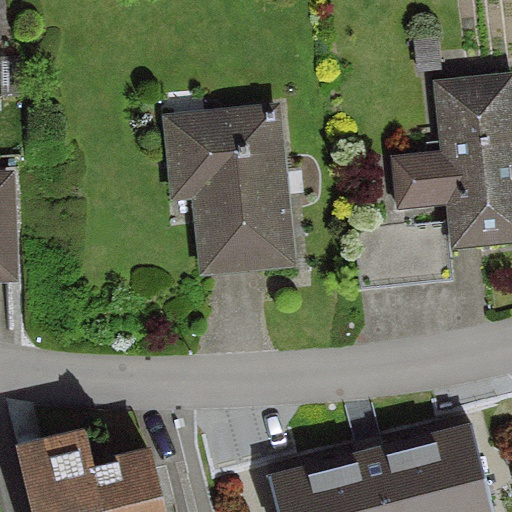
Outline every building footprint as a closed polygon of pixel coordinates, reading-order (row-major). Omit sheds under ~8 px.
[(511,236),(511,155),(504,81),(436,89),(452,243),(511,236)] [(201,271),(285,262),(270,111),(196,119),(199,143),(167,146),(172,196),(193,194),(201,271)] [(448,281),(441,222),(349,232),(355,291),(448,281)] [(489,511),(468,429),(276,478),(285,511),(489,511)] [(88,468),(79,434),(14,450),(28,511),(160,511),(146,454),(88,468)]
